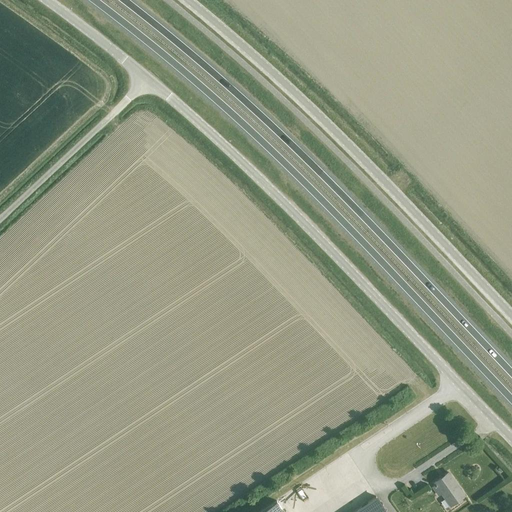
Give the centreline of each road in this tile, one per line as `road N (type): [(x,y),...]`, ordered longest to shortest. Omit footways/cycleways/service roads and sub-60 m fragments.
road 1 (trunk): [(93,0),(257,138),(511,400)]
road 2 (trunk): [(511,374),(318,170),(123,0)]
road 3 (unclassified): [(147,80),(283,202),(511,442)]
road 4 (tertiary): [(187,0),(370,167),(511,316)]
road 5 (unclassified): [(0,218),(147,80)]
road 6 (unknown): [(456,384),(291,499)]
road 7 (unclassified): [(45,0),(147,80)]
